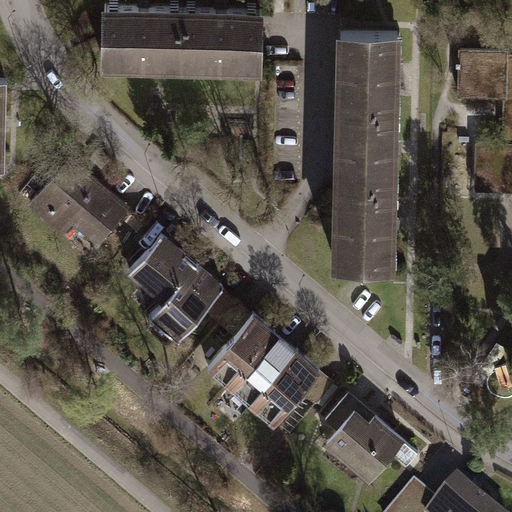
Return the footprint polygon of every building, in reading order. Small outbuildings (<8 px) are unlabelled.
[(190,11),(111,10),(109,66),(189,68),(190,11)] [(270,13),(190,11),(189,68),(269,69),(270,13)] [(400,110),(403,30),(346,28),(344,108),(400,110)] [(511,49),(461,48),(461,60),(457,59),(457,64),(460,64),(460,94),(505,95),(504,142),(478,142),(477,187),(511,187),(511,49)] [(398,189),(400,110),(344,108),(341,187),(398,189)] [(81,228),(105,249),(138,212),(68,149),(50,170),(62,180),(35,209),(71,241),(81,228)] [(395,269),(398,189),(341,187),(339,267),(395,269)] [(168,302),(201,263),(166,235),(134,274),(168,302)] [(181,342),(227,285),(201,263),(168,302),(154,320),(181,342)] [(281,332),(259,313),(212,369),(233,387),(281,332)] [(303,351),(281,332),(233,387),(255,406),(303,351)] [(324,369),(303,351),(255,406),(277,424),(324,369)] [(331,451),(375,488),(396,463),(409,473),(426,452),(382,416),(377,421),(367,412),(370,409),(355,397),(333,423),(345,434),(331,451)] [(504,511),(464,478),(444,503),(420,483),(395,511),(504,511)]
